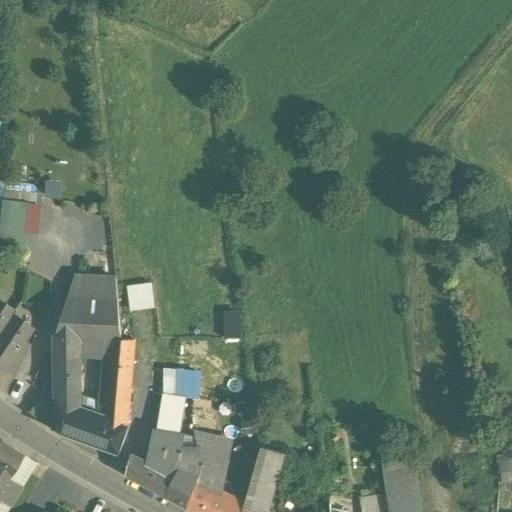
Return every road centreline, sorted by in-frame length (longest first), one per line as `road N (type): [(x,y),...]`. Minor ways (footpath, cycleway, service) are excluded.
road 1 (track): [(441,441),(427,331),(425,166),(511,56)]
road 2 (tertiary): [(143,511),(0,422)]
